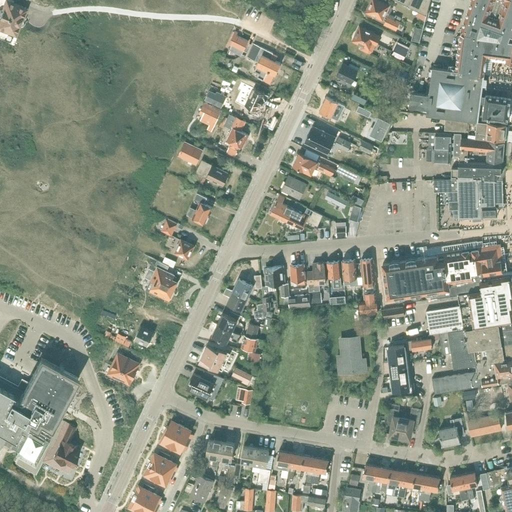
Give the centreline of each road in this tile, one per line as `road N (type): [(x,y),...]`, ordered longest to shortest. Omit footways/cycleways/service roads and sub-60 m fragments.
road 1 (residential): [(229,252),(511,231)]
road 2 (residential): [(345,0),(229,252)]
road 3 (residential): [(338,441),(211,419),(161,396)]
road 4 (residential): [(511,448),(441,460),(338,441)]
road 5 (residential): [(229,252),(161,396)]
road 6 (residential): [(161,396),(106,511)]
